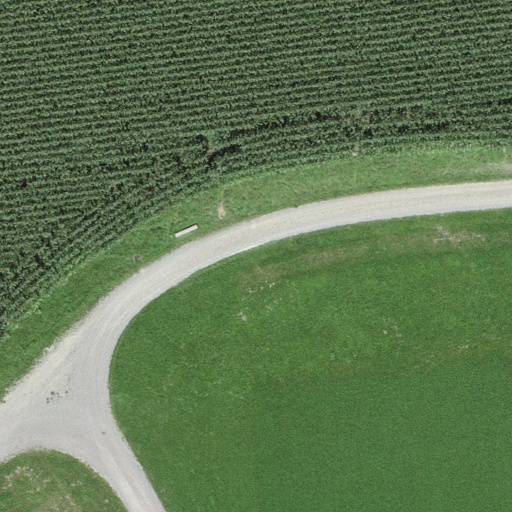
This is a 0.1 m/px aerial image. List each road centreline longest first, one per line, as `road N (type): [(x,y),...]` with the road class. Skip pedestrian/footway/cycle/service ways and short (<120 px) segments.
road 1 (track): [(0,438),(136,298),(254,230),(378,207),(511,196)]
road 2 (track): [(163,511),(52,386)]
